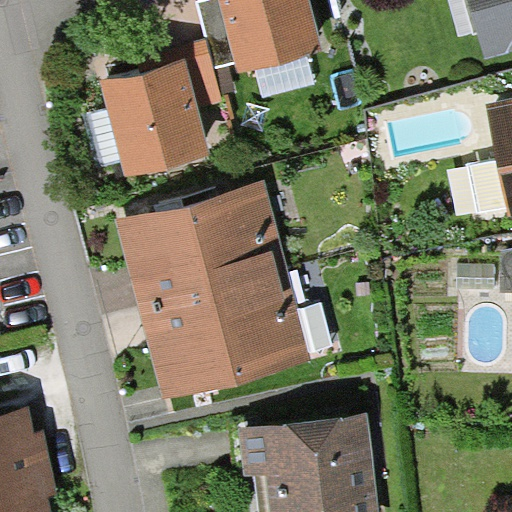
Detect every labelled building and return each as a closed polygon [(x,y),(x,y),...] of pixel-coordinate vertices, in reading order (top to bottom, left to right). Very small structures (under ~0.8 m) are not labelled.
[(310,43),(298,0),(200,0),(191,2),(209,70),(310,43)] [(511,0),(474,0),(487,46),(511,38),(511,0)] [(125,166),(198,147),(175,61),(103,80),(125,166)] [(472,213),(511,205),(511,108),(488,114),(497,159),(463,166),(472,213)] [(150,305),(271,273),(250,191),(124,224),(135,267),(146,275),(153,301),(149,302),(150,305)] [(511,255),(501,257),(500,287),(511,286),(511,255)] [(281,312),(271,273),(150,305),(151,308),(155,307),(162,333),(156,345),(167,388),(327,347),(315,303),(281,312)] [(0,511),(38,511),(17,415),(0,418),(0,511)] [(274,511),(365,511),(354,419),(239,432),(244,467),(269,464),(274,511)]
